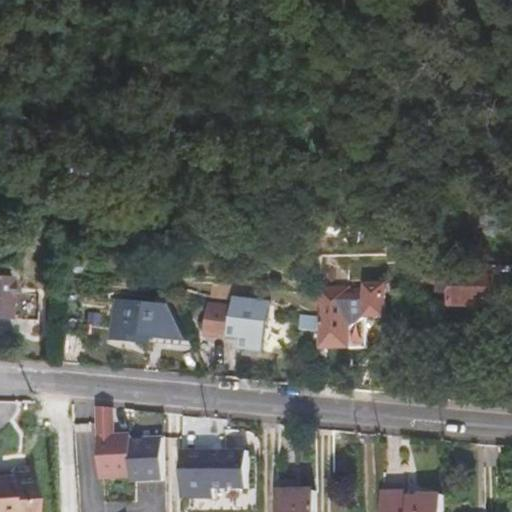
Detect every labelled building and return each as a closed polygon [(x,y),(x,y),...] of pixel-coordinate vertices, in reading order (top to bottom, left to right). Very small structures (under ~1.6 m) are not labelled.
[(494,278),(450,274),(447,307),(506,312),(508,289),(493,288),(494,278)] [(0,318),(8,319),(10,279),(0,278),(0,318)] [(315,284),(320,387),(339,387),(338,365),(348,364),(347,349),(361,348),(361,317),(381,317),(381,285),(361,285),(361,292),(344,292),(344,284),(315,284)] [(145,303),(110,300),(107,338),(142,341),(145,303)] [(77,307),(66,307),(65,336),(76,336),(77,307)] [(263,313),(203,307),(200,334),(226,336),(225,344),(259,348),(263,313)] [(311,337),(312,321),(296,320),(295,336),(311,337)] [(387,396),(405,397),(407,367),(389,366),(387,396)] [(120,410),(104,408),(106,480),(153,479),(153,485),(169,485),(168,440),(137,440),(137,435),(120,435),(120,410)] [(250,453),(185,453),(185,501),(218,501),(218,491),(250,491),(250,453)] [(32,511),(30,471),(8,471),(5,479),(5,481),(0,481),(0,511),(32,511)] [(291,485),(276,485),(275,511),(313,511),(313,494),(291,495),(291,485)] [(407,488),(378,488),(377,511),(438,511),(438,495),(416,495),(416,498),(407,498),(407,488)]
